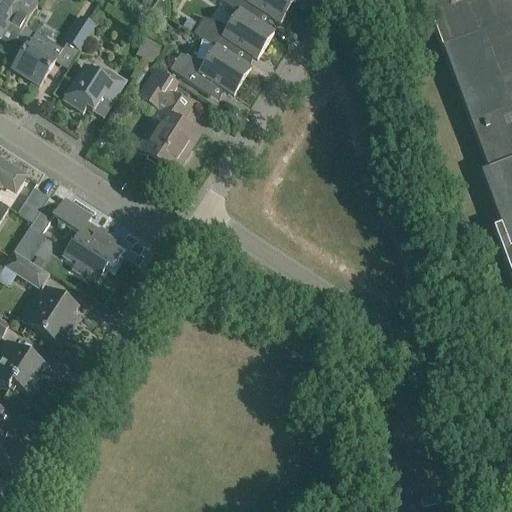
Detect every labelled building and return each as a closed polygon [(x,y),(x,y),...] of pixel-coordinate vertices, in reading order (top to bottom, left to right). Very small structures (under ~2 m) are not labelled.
[(24,0),(22,5),(13,0),(0,0),(0,40),(6,32),(17,38),(16,41),(17,41),(38,5),(41,0),(35,0),(34,2),(30,0),(24,0)] [(159,0),(151,14),(158,19),(159,20),(166,20),(165,0),(159,0)] [(297,0),(295,0),(217,0),(238,14),(256,25),(263,14),(280,26),(297,0)] [(511,0),(421,0),(485,167),(478,170),(501,229),(493,232),(511,283),(511,0)] [(80,53),(96,28),(107,12),(99,6),(88,23),(80,18),(64,43),(80,53)] [(273,37),(256,25),(238,14),(229,29),(203,21),(199,28),(188,21),(182,29),(250,73),(250,72),(233,61),(240,51),(257,62),(273,37)] [(234,98),(250,73),(182,29),(182,30),(202,43),(196,62),(180,57),(170,73),(209,98),(216,87),(234,98)] [(12,71),(39,88),(63,51),(52,44),(46,54),(30,43),(12,71)] [(112,107),(123,91),(127,84),(105,70),(99,79),(84,69),(62,103),(82,116),(86,110),(93,115),(102,101),(112,107)] [(198,138),(182,127),(181,126),(192,109),(172,96),(178,87),(155,72),(137,100),(157,114),(150,124),(155,127),(138,152),(169,173),(178,159),(183,162),(198,138)] [(0,187),(1,186),(18,190),(26,179),(0,161),(0,187)] [(32,226),(48,201),(33,191),(17,216),(32,226)] [(13,255),(25,263),(51,222),(57,226),(56,228),(57,230),(59,231),(61,232),(63,232),(64,231),(77,239),(74,245),(72,243),(62,258),(74,267),(71,272),(87,282),(90,277),(98,282),(107,268),(112,271),(125,251),(87,226),(91,220),(64,203),(60,208),(48,201),(32,226),(13,255)] [(0,224),(9,211),(0,205),(0,224)] [(50,278),(25,263),(13,255),(4,270),(40,293),(50,278)] [(69,308),(53,297),(45,292),(23,326),(61,350),(78,324),(64,316),(69,308)] [(48,370),(32,359),(7,343),(0,353),(0,356),(5,360),(0,366),(0,386),(8,392),(11,387),(30,399),(48,370)] [(0,447),(14,423),(0,415),(0,447)]
